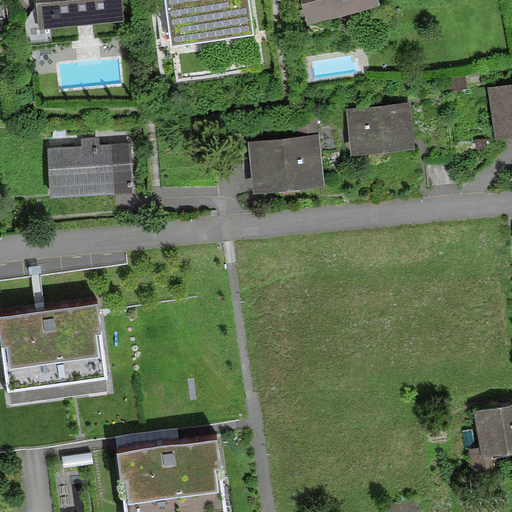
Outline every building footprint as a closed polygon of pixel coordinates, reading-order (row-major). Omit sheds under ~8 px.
[(36,0),(40,29),(123,20),(120,0),(36,0)] [(166,0),(173,45),(254,33),(248,0),(166,0)] [(301,0),(308,25),(380,7),(377,0),(301,0)] [(511,85),(490,89),(497,139),(511,136),(511,85)] [(347,109),(351,155),(416,149),(411,103),(347,109)] [(246,141),(253,194),(324,186),(318,132),(246,141)] [(49,148),(52,197),(132,193),(129,145),(100,146),(99,137),(81,138),(81,146),(49,148)] [(99,304),(0,317),(12,407),(111,395),(99,304)] [(474,475),(495,471),(493,458),(511,454),(511,405),(475,411),(481,448),(469,450),(474,475)] [(226,511),(216,438),(116,452),(124,511),(226,511)] [(381,505),(382,511),(419,511),(418,500),(381,505)]
